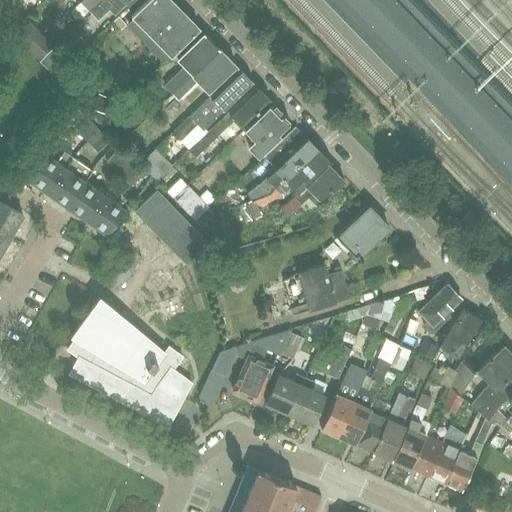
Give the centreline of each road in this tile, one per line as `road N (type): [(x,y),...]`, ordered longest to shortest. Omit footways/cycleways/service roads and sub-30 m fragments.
road 1 (residential): [(511,317),(202,0)]
road 2 (residential): [(183,462),(0,370)]
road 3 (residential): [(340,480),(250,437),(229,436),(183,462)]
road 4 (residential): [(0,315),(55,215),(19,189)]
